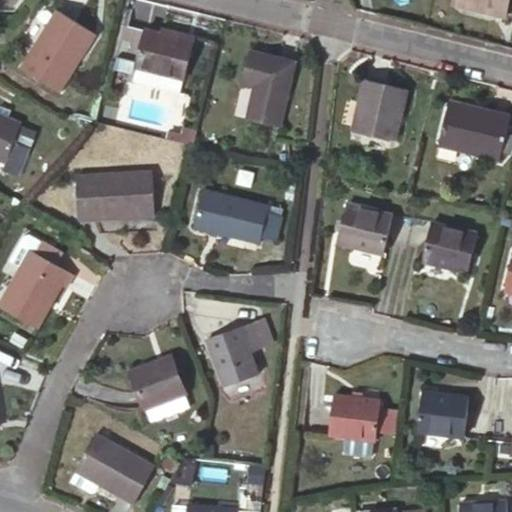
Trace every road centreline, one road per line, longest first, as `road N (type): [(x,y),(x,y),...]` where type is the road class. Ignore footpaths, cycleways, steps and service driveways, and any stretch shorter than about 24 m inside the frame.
road 1 (residential): [(11,507),(53,375),(122,277),(294,281)]
road 2 (residential): [(235,0),(511,73)]
road 3 (residential): [(333,331),(381,329),(511,356)]
